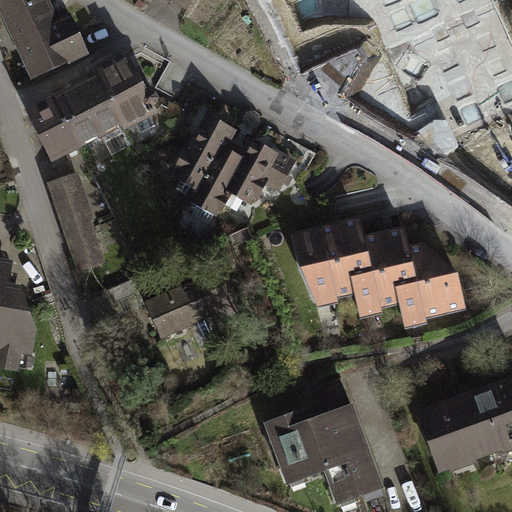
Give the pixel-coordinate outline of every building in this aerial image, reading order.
[(45,0),(23,0),(0,10),(0,16),(33,91),(90,66),(72,25),(59,31),(45,0)] [(120,0),(124,7),(140,0),(150,0),(191,21),(201,0),(120,0)] [(330,0),(347,39),(374,28),(364,2),(368,0),(330,0)] [(131,67),(27,121),(54,173),(123,138),(126,142),(158,125),(156,120),(159,116),(159,112),(158,109),(156,105),(152,104),(148,104),(131,67)] [(236,140),(207,124),(171,188),(191,199),(186,209),(219,227),(231,205),(252,217),(281,164),(249,146),(239,164),(226,157),(236,140)] [(80,182),(50,192),(76,275),(106,265),(80,182)] [(362,229),(293,243),(302,287),(320,321),(340,317),(338,309),(357,305),(362,330),(383,326),(382,319),(403,315),(407,340),(428,336),(427,329),(466,322),(461,291),(426,254),(410,258),(406,237),(366,246),(362,229)] [(0,270),(0,370),(6,372),(4,388),(34,392),(39,354),(13,273),(0,270)] [(133,289),(111,297),(116,311),(138,304),(133,289)] [(192,292),(146,312),(161,348),(208,329),(192,292)] [(511,382),(420,416),(444,482),(511,457),(511,382)] [(305,415),(261,430),(284,496),(325,481),(336,511),(340,511),(381,498),(352,414),(310,428),(305,415)]
